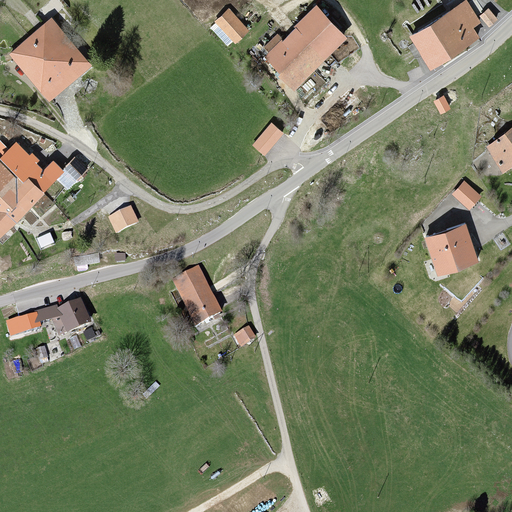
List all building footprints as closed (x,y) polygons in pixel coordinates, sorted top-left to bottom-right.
[(462,6),(412,37),(432,69),(482,38),(462,6)] [(231,8),(216,22),(237,45),(252,31),(231,8)] [(497,18),(489,9),(482,16),(489,25),(497,18)] [(317,12),(267,59),(297,89),(346,42),(317,12)] [(91,64),(52,20),(30,38),(10,54),(48,100),(64,87),(68,84),(72,80),(91,64)] [(449,109),(443,97),(434,102),(441,113),(449,109)] [(271,125),(254,145),(264,154),(282,134),(271,125)] [(511,131),(488,150),(504,170),(511,162),(511,131)] [(17,138),(0,154),(0,156),(17,174),(23,181),(30,175),(46,191),(66,171),(53,158),(45,167),(17,138)] [(75,155),(65,166),(79,179),(89,168),(75,155)] [(23,181),(17,174),(0,156),(0,236),(13,224),(17,220),(20,217),(46,191),(30,175),(23,181)] [(470,207),(480,198),(465,183),(455,192),(470,207)] [(130,208),(110,217),(117,230),(136,221),(130,208)] [(463,223),(426,236),(438,271),(475,259),(469,240),(463,223)] [(221,316),(199,271),(174,283),(196,328),(221,316)] [(80,304),(58,313),(68,336),(90,327),(80,304)] [(37,316),(17,320),(20,335),(40,331),(37,316)] [(249,330),(235,338),(243,351),(256,343),(249,330)]
